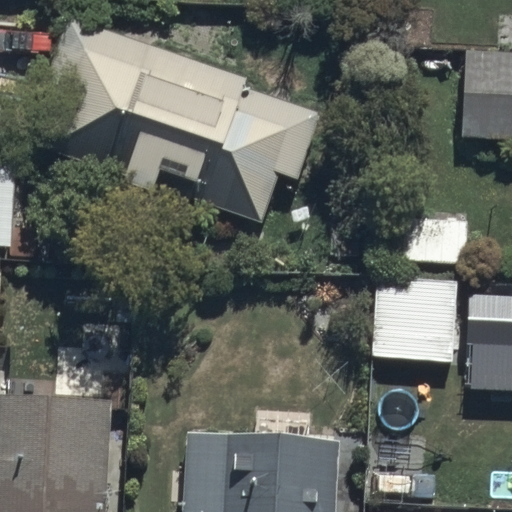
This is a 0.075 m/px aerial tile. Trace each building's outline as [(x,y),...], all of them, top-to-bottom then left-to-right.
[(246,93),(68,31),(21,160),(130,197),(124,214),(187,235),(195,212),(266,237),(282,191),(297,196),(320,130),(243,103),(246,93)] [(511,153),(511,63),(465,61),(464,153),(511,153)] [(0,178),(0,260),(16,260),(16,178),(0,178)] [(467,233),(389,228),(386,277),(464,281),(467,233)] [(456,286),(376,282),(372,357),(452,361),(456,286)] [(511,296),(471,294),(466,386),(511,388),(511,296)] [(0,511),(108,511),(113,419),(0,415),(0,511)] [(337,511),(341,458),(188,448),(183,511),(337,511)]
